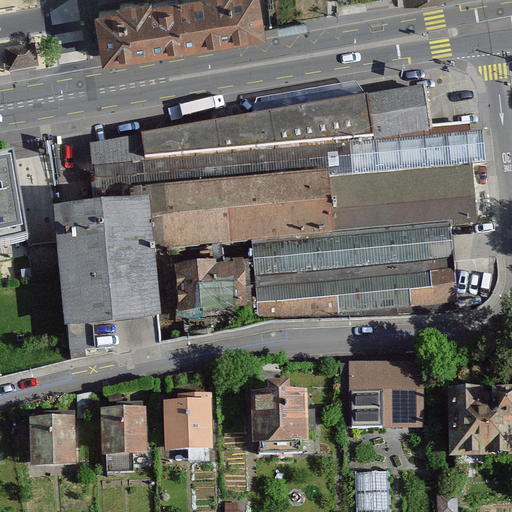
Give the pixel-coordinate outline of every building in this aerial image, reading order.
[(151,0),(91,9),(99,59),(267,34),(261,0),(151,0)] [(425,85),(90,143),(96,198),(161,192),(161,204),(167,260),(258,257),(262,325),(467,314),(451,226),(476,222),(473,164),(486,163),(482,129),(433,133),(425,85)] [(13,162),(0,163),(0,249),(27,245),(13,162)] [(161,204),(63,214),(75,336),(174,326),(167,260),(161,204)] [(180,277),(182,322),(249,318),(247,274),(180,277)] [(428,370),(356,371),(356,455),(391,455),(391,430),(428,430),(428,370)] [(511,398),(458,401),(461,469),(511,466),(511,398)] [(263,399),(260,452),(323,455),(326,402),(263,399)] [(222,411),(172,413),(175,465),(224,463),(222,411)] [(156,415),(111,418),(114,468),(158,466),(156,415)] [(89,423),(37,426),(40,476),(92,474),(89,423)] [(392,470),(359,469),(358,508),(391,509),(392,470)]
